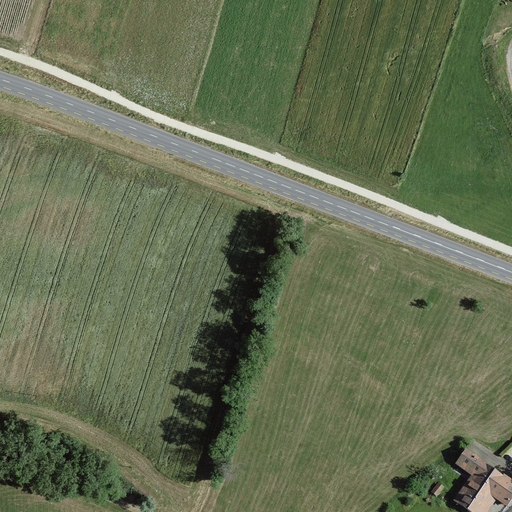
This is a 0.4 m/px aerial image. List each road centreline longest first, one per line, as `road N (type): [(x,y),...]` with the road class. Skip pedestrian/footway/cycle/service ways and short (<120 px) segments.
road 1 (track): [(0,52),(511,251)]
road 2 (secondary): [(0,79),(511,272)]
